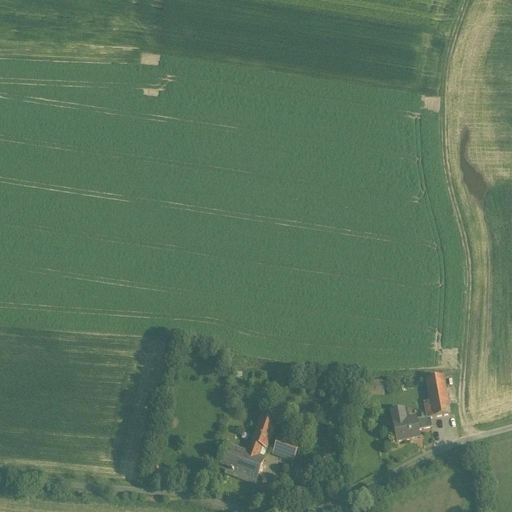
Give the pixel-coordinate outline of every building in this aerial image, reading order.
[(450,416),(443,377),(425,380),(429,402),(423,403),(426,419),(426,420),(430,419),(450,416)] [(385,384),(369,383),(368,395),(384,396),(385,384)] [(403,411),(392,413),(394,425),(393,425),(396,444),(420,439),(418,431),(416,421),(405,423),(403,411)] [(252,444),(248,454),(257,457),(261,447),(266,450),(276,423),(261,418),(251,444),(252,444)] [(432,429),(430,419),(426,420),(426,419),(416,421),(418,431),(432,429)] [(280,438),(273,455),(293,462),(299,445),(280,438)] [(226,445),(217,468),(240,477),(239,480),(246,483),(248,479),(256,482),(264,460),(257,457),(248,454),(226,445)] [(169,471),(150,470),(149,484),(168,485),(169,471)]
